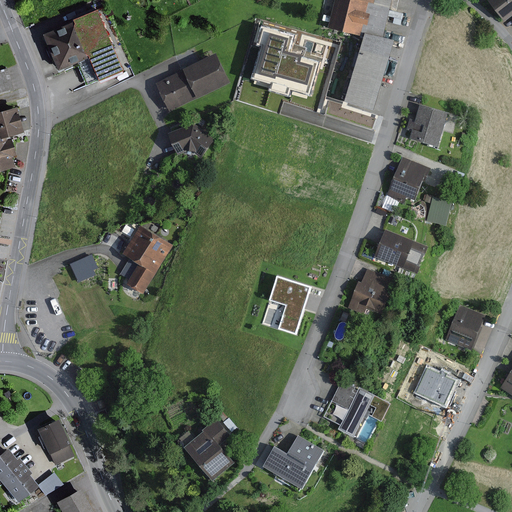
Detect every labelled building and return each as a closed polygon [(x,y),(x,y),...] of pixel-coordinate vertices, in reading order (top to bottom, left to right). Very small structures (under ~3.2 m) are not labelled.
[(391,0),(334,0),(328,28),(364,37),(344,101),(374,110),(395,40),(383,37),(391,0)] [(511,0),(487,0),(504,22),(511,15),(511,0)] [(120,71),(94,10),(69,20),(70,22),(40,35),(55,71),(75,63),(84,84),(94,79),(95,82),(120,71)] [(291,44),(293,36),(264,28),(259,43),(264,44),(254,78),(273,83),(272,89),(288,94),(290,88),(309,93),(317,64),(303,60),(304,56),(302,55),(305,48),(291,44)] [(321,47),(312,44),(309,54),(318,57),(321,47)] [(253,64),(258,65),(262,48),(257,47),(253,64)] [(231,83),(216,53),(183,70),(156,84),(169,112),(197,99),(231,83)] [(7,68),(0,70),(0,94),(13,91),(10,80),(7,68)] [(448,113),(420,105),(415,120),(410,119),(407,130),(412,132),(410,139),(438,147),(448,113)] [(14,108),(0,111),(0,142),(4,141),(3,138),(21,133),(18,121),(14,108)] [(215,140),(193,123),(168,135),(174,148),(171,149),(174,155),(177,154),(177,155),(187,151),(193,152),(201,158),(215,140)] [(4,141),(0,142),(0,171),(12,168),(9,157),(14,156),(9,140),(4,141)] [(426,182),(432,168),(403,156),(386,197),(403,204),(406,197),(415,200),(423,181),(426,182)] [(457,171),(447,168),(446,172),(455,176),(457,171)] [(463,180),(455,177),(453,184),(461,187),(463,180)] [(452,202),(427,195),(425,202),(431,204),(427,218),(446,223),(452,202)] [(156,200),(146,196),(143,202),(153,206),(156,200)] [(134,230),(126,225),(122,232),(130,237),(134,230)] [(173,246),(141,226),(123,254),(140,264),(127,284),(144,294),(173,246)] [(418,274),(429,246),(386,229),(375,257),(418,274)] [(102,271),(92,251),(80,257),(79,254),(63,259),(49,267),(54,277),(50,279),(60,298),(30,313),(37,326),(38,325),(39,328),(41,327),(47,339),(49,338),(56,351),(75,340),(71,333),(123,306),(109,279),(111,278),(106,269),(102,271)] [(390,285),(393,278),(389,277),(391,272),(384,270),(382,274),(367,268),(362,282),(359,281),(348,308),(365,315),(367,308),(382,314),(393,286),(390,285)] [(312,287),(277,276),(269,301),(286,306),(278,329),(297,335),(312,287)] [(481,327),(486,315),(460,305),(445,340),(471,351),(472,348),(474,349),(483,328),(481,327)] [(350,315),(344,312),(340,320),(346,323),(350,315)] [(511,370),(500,388),(511,395),(511,370)] [(391,404),(359,388),(358,391),(354,389),(355,387),(342,381),(332,401),(348,410),(338,430),(354,439),(371,406),(376,408),(372,417),(382,422),(391,404)] [(237,428),(229,418),(223,423),(232,433),(237,428)] [(203,432),(184,448),(212,481),(234,463),(219,445),(231,436),(216,419),(202,431),(203,432)] [(73,456),(56,420),(34,430),(46,455),(48,454),(54,466),(73,456)] [(275,447),(263,467),(302,490),(325,451),(299,436),(288,454),(275,447)] [(0,482),(0,483),(23,465),(17,458),(14,460),(5,449),(0,453),(0,482)] [(492,460),(493,459),(495,458),(495,457),(496,455),(496,454),(495,452),(494,451),(493,450),(491,450),(490,450),(488,451),(487,452),(486,453),(486,455),(486,457),(487,458),(488,459),(490,460),(492,460)] [(15,502),(35,487),(26,476),(29,473),(23,465),(0,483),(15,502)] [(38,485),(46,495),(60,484),(52,474),(38,485)] [(91,511),(79,489),(55,503),(59,511),(91,511)]
